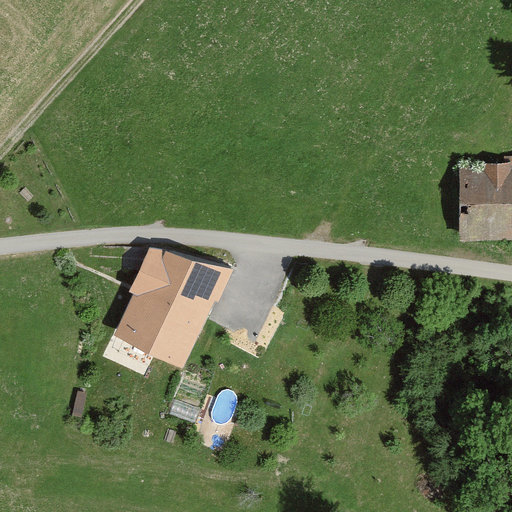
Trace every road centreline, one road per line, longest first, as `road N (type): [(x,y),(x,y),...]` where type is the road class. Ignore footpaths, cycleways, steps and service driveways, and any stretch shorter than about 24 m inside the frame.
road 1 (unclassified): [(0,252),(131,241),(511,274)]
road 2 (track): [(0,155),(141,0)]
